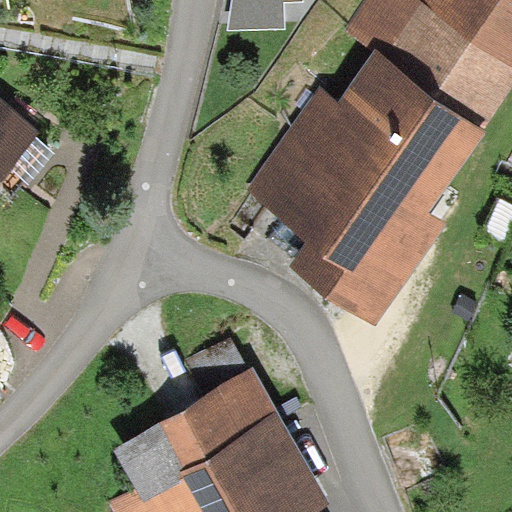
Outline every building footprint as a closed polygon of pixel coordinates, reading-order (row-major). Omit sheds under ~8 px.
[(233,0),(230,31),(288,30),(288,4),(303,4),(303,0),(233,0)] [(377,55),(485,131),(511,92),(511,0),(427,0),(425,3),(421,0),(370,0),(347,34),(377,55)] [(325,91),(252,196),(314,240),(293,269),(373,327),(448,224),(434,214),(491,135),(485,131),(377,55),(343,104),(325,91)] [(0,84),(0,184),(11,193),(24,176),(55,136),(31,118),(36,112),(0,84)] [(116,511),(324,511),(313,491),(327,483),(253,357),(116,437),(141,481),(109,499),(116,511)]
